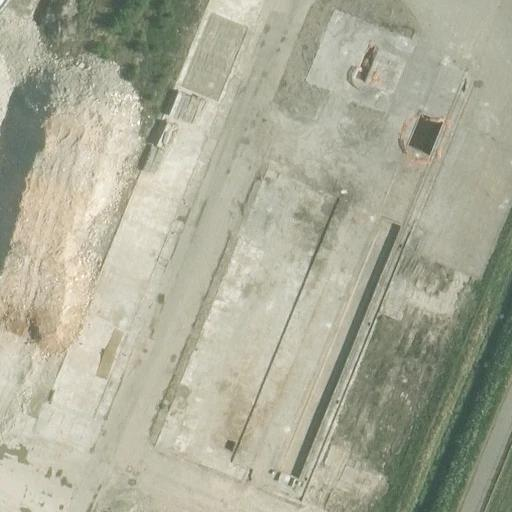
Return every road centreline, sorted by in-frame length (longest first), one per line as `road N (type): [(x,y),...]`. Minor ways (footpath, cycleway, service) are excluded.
road 1 (unknown): [(81,511),(292,0)]
road 2 (unclassified): [(511,398),(465,511)]
